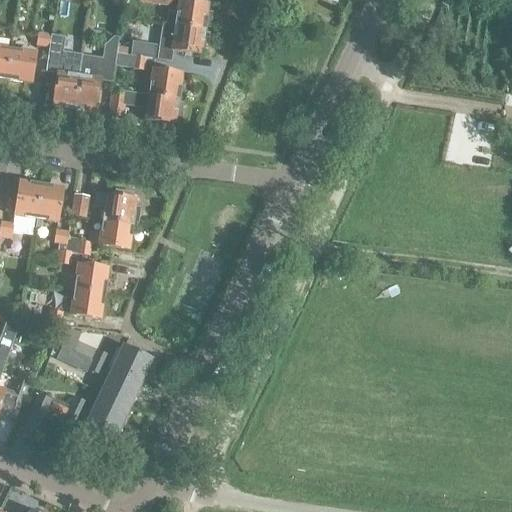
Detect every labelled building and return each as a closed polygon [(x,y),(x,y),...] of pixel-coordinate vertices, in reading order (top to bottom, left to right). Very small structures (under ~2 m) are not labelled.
[(168,12),(165,27),(203,31),(203,29),(210,30),(213,14),(205,13),(206,6),(177,2),(176,13),(168,12)] [(132,43),(130,58),(155,62),(171,64),(173,53),(199,57),(203,31),(165,27),(162,26),(158,47),(132,43)] [(36,47),(49,49),(51,36),(38,34),(36,47)] [(49,49),(45,74),(58,75),(53,108),(75,112),(82,65),(80,64),(81,56),(63,53),(65,39),(63,39),(63,38),(51,36),(49,49)] [(96,115),(101,83),(112,85),(115,68),(116,56),(118,48),(119,39),(114,38),(104,47),(103,60),(81,56),(80,64),(82,65),(75,112),(96,115)] [(118,48),(116,56),(127,58),(128,50),(118,48)] [(0,80),(7,81),(11,52),(0,50),(0,80)] [(36,56),(11,52),(7,81),(32,85),(36,56)] [(151,72),(153,72),(155,62),(127,58),(116,56),(115,68),(125,69),(151,73),(151,72)] [(151,72),(151,73),(148,97),(178,101),(181,76),(153,72),(151,72)] [(125,107),(146,110),(144,122),(153,123),(152,129),(170,131),(171,126),(174,127),(175,120),(181,121),(184,104),(177,103),(178,101),(148,97),(127,94),(112,92),(108,117),(124,119),(125,107)] [(15,218),(36,221),(41,187),(20,184),(15,218)] [(41,187),(36,221),(58,224),(63,191),(41,187)] [(94,209),(103,210),(101,222),(131,227),(132,225),(138,226),(141,209),(134,208),(135,201),(132,201),(132,195),(114,192),(113,198),(105,197),(96,196),(94,209)] [(89,199),(75,197),(72,218),(86,220),(89,199)] [(65,253),(72,254),(78,255),(89,257),(91,247),(98,248),(128,252),(131,227),(101,222),(100,235),(91,234),(89,242),(89,244),(80,243),(80,241),(67,239),(66,247),(65,253)] [(1,224),(0,231),(0,236),(12,238),(14,226),(1,224)] [(54,245),(59,245),(65,246),(66,247),(67,239),(68,233),(56,232),(54,245)] [(57,266),(70,268),(72,254),(65,253),(64,253),(59,253),(57,266)] [(77,266),(73,292),(102,296),(106,271),(77,266)] [(99,321),(102,296),(73,292),(69,317),(99,321)] [(49,312),(47,325),(61,327),(62,314),(49,312)] [(0,411),(1,409),(8,411),(11,403),(21,406),(31,378),(20,374),(13,395),(0,390),(0,378),(19,326),(5,324),(0,338),(0,411)] [(124,346),(113,370),(140,383),(151,359),(124,346)] [(91,361),(105,367),(110,357),(96,351),(91,361)] [(100,378),(105,367),(91,361),(87,371),(100,378)] [(140,383),(113,370),(102,393),(129,405),(140,383)] [(118,428),(129,405),(102,393),(91,415),(118,428)] [(31,414),(43,420),(51,401),(38,396),(31,414)] [(69,408),(83,414),(87,404),(74,398),(69,408)] [(78,424),(83,414),(69,408),(65,417),(78,424)] [(118,428),(91,415),(80,439),(107,452),(118,428)]
